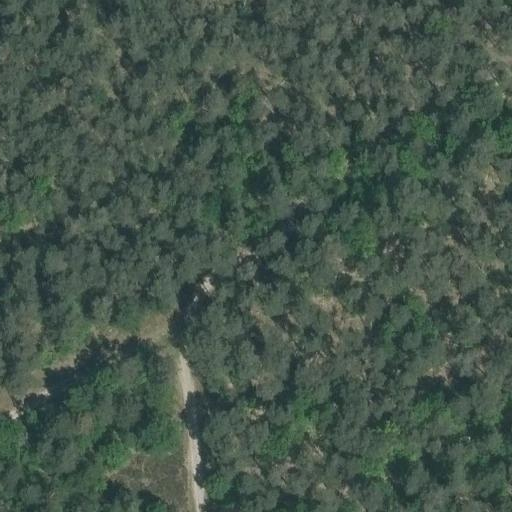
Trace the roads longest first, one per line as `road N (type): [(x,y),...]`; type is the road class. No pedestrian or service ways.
road 1 (track): [(230,511),(298,501),(511,419)]
road 2 (track): [(201,321),(0,426)]
road 3 (track): [(211,511),(201,321)]
